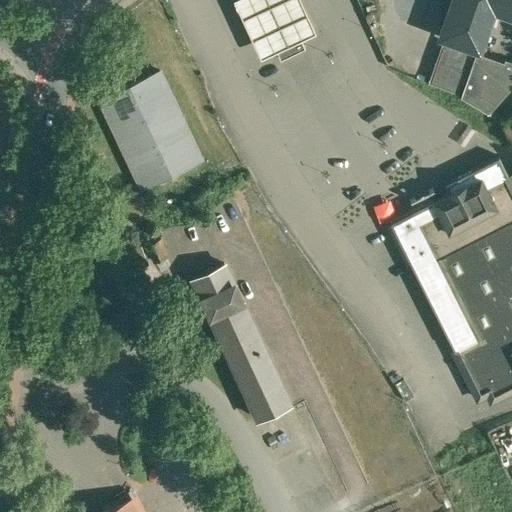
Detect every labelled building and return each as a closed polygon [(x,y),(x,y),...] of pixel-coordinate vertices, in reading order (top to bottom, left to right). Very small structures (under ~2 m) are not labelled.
[(307,0),(239,0),(238,1),(265,61),(279,54),(276,47),(299,36),(303,44),(323,35),(307,0)] [(511,0),(452,0),(440,34),(478,47),(491,8),(511,15),(511,0)] [(279,54),(281,59),(304,48),(303,44),(299,36),(276,47),(279,54)] [(476,55),(442,43),(428,82),(450,90),(461,97),(476,55)] [(503,64),(476,55),(461,97),(481,108),(480,110),(487,113),(490,115),(511,84),(511,63),(504,60),(503,64)] [(99,98),(139,186),(200,158),(160,70),(99,98)] [(511,114),(503,118),(511,140),(511,139),(511,114)] [(511,182),(507,174),(499,156),(444,184),(449,191),(433,199),(431,197),(417,204),(418,207),(389,222),(452,348),(477,397),(487,392),(490,400),(511,388),(511,182)] [(143,192),(94,215),(104,235),(152,211),(143,192)] [(289,401),(224,261),(213,266),(192,276),(198,290),(192,293),(197,305),(204,302),(258,416),(289,401)] [(139,511),(131,495),(100,511),(139,511)]
